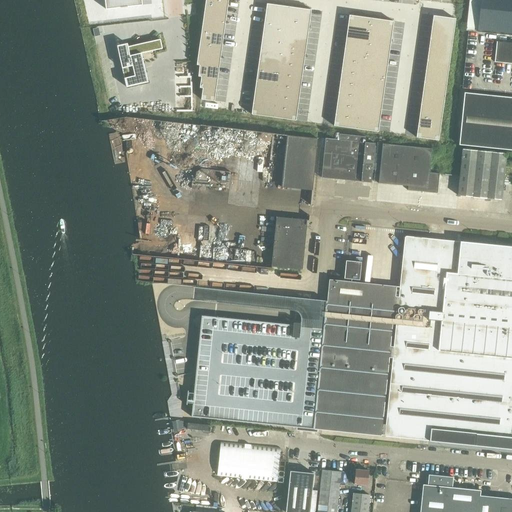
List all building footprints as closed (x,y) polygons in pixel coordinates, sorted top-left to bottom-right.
[(123,0),(104,0),(106,9),(120,7),(124,7),(123,0)] [(216,0),(205,0),(204,9),(227,13),(228,2),(216,0)] [(511,35),(511,0),(481,0),(478,32),(511,35)] [(267,3),(265,15),(287,18),(289,7),(267,3)] [(289,7),(287,18),(309,21),(311,10),(289,7)] [(204,9),(203,20),(225,24),(227,13),(204,9)] [(265,15),(264,26),(286,29),(287,18),(265,15)] [(349,15),(347,26),(370,29),(371,18),(349,15)] [(433,15),(431,27),(454,30),(455,19),(433,15)] [(287,18),(286,29),(308,32),(309,21),(287,18)] [(371,18),(370,29),(392,32),(393,21),(371,18)] [(203,20),(201,31),(224,35),(225,24),(203,20)] [(264,26),(262,37),(284,40),(286,29),(264,26)] [(347,26),(346,37),(368,40),(370,29),(347,26)] [(431,27),(430,38),(452,41),(454,30),(431,27)] [(286,29),(284,40),(306,43),(308,32),(286,29)] [(370,29),(368,40),(390,43),(392,32),(370,29)] [(201,31),(200,42),(222,46),(224,35),(201,31)] [(262,37),(260,48),(283,51),(284,40),(262,37)] [(346,37),(344,48),(367,51),(368,40),(346,37)] [(430,38),(428,49),(451,52),(452,41),(430,38)] [(127,44),(117,46),(120,58),(126,87),(148,82),(148,81),(141,53),(154,50),(162,48),(160,39),(128,47),(127,44)] [(284,40),(283,51),(305,54),(306,43),(284,40)] [(368,40),(367,51),(389,54),(390,43),(368,40)] [(511,42),(496,41),(494,62),(511,63),(511,42)] [(200,42),(198,53),(221,57),(222,46),(200,42)] [(260,48),(259,59),(281,62),(283,51),(260,48)] [(344,48),(343,59),(365,62),(367,51),(344,48)] [(428,49),(427,60),(449,63),(451,52),(428,49)] [(283,51),(281,62),(303,65),(305,54),(283,51)] [(367,51),(365,62),(387,65),(389,54),(367,51)] [(198,53),(197,64),(219,68),(221,57),(198,53)] [(259,59),(257,70),(280,73),(281,62),(259,59)] [(343,59),(341,70),(364,73),(365,62),(343,59)] [(427,60),(425,71),(448,74),(449,63),(427,60)] [(281,62),(280,73),(302,76),(303,65),(281,62)] [(365,62),(364,73),(386,76),(387,65),(365,62)] [(197,64),(197,65),(200,65),(198,76),(217,79),(219,68),(197,64)] [(257,70),(256,81),(278,84),(280,73),(257,70)] [(341,70),(340,81),(362,84),(364,73),(341,70)] [(425,71),(424,82),(446,85),(448,74),(425,71)] [(280,73),(278,84),(300,87),(302,76),(280,73)] [(364,73),(362,84),(384,87),(386,76),(364,73)] [(198,76),(201,77),(200,87),(216,90),(217,79),(198,76)] [(256,81),(254,92),(277,95),(278,84),(256,81)] [(340,81),(338,92),(360,95),(362,84),(340,81)] [(424,82),(422,93),(444,96),(446,85),(424,82)] [(278,84),(277,95),(299,98),(300,87),(278,84)] [(362,84),(360,95),(383,98),(384,87),(362,84)] [(200,87),(200,88),(203,88),(201,99),(214,101),(216,90),(200,87)] [(254,92),(253,103),(275,106),(277,95),(254,92)] [(338,92),(337,103),(359,106),(360,95),(338,92)] [(422,93),(421,104),(443,107),(444,96),(422,93)] [(511,149),(511,97),(464,93),(459,144),(511,149)] [(277,95),(275,106),(297,109),(299,98),(277,95)] [(360,95),(359,106),(381,109),(383,98),(360,95)] [(253,103),(251,114),(273,117),(275,106),(253,103)] [(337,103),(335,114),(357,117),(359,106),(337,103)] [(421,104),(419,115),(441,118),(443,107),(421,104)] [(275,106),(273,117),(296,120),(297,109),(275,106)] [(359,106),(357,117),(380,120),(381,109),(359,106)] [(335,114),(334,126),(356,129),(357,117),(335,114)] [(419,115),(418,126),(440,129),(441,118),(419,115)] [(357,117),(356,129),(378,132),(380,120),(357,117)] [(418,126),(416,137),(438,140),(440,129),(418,126)] [(325,138),(321,178),(343,180),(361,181),(371,182),(372,173),(375,143),(365,142),(365,137),(339,134),(339,140),(325,138)] [(281,187),(312,190),(317,138),(287,135),(281,187)] [(382,143),(378,183),(408,186),(408,190),(438,193),(440,173),(430,172),(432,148),(382,143)] [(458,195),(501,199),(506,153),(463,149),(458,195)] [(276,217),(271,266),(302,269),(307,220),(276,217)] [(406,236),(404,237),(398,297),(395,297),(396,286),(329,279),(327,301),(326,301),(323,328),(300,325),(300,323),(293,322),(293,325),(201,315),(194,393),(188,392),(188,390),(186,404),(187,405),(187,403),(193,403),(191,416),(381,435),(394,307),(397,307),(384,434),(385,436),(511,448),(511,246),(460,242),(459,252),(428,249),(429,238),(406,236)] [(361,262),(346,260),(344,278),(360,280),(361,262)] [(180,421),(172,422),(174,430),(181,428),(185,429),(202,430),(203,432),(209,433),(210,431),(210,425),(186,422),(186,421),(180,421)] [(281,448),(221,441),(217,476),(277,482),(281,448)] [(354,484),(367,485),(368,470),(356,469),(354,484)] [(317,511),(336,511),(341,472),(322,470),(317,511)] [(309,511),(314,473),(290,471),(285,511),(309,511)] [(511,511),(511,498),(480,495),(480,490),(452,487),(453,477),(429,474),(427,485),(423,485),(420,511),(511,511)] [(351,511),(367,511),(369,495),(353,493),(351,511)]
